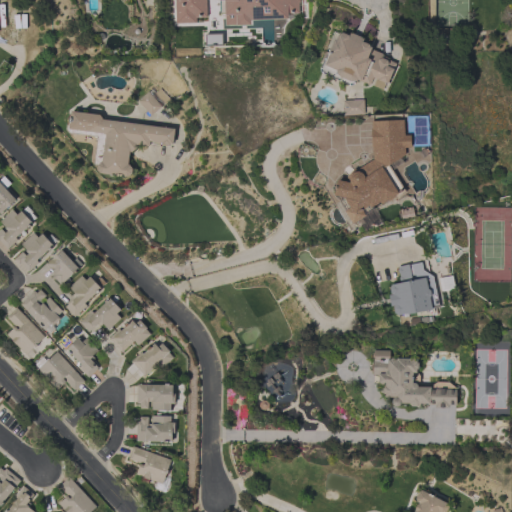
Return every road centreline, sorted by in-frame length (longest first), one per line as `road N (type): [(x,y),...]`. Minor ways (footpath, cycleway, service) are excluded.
road 1 (residential): [(0,127),(206,346),(215,373),(219,494)]
road 2 (residential): [(131,511),(0,369)]
road 3 (residential): [(59,433),(116,384),(116,439),(91,468)]
